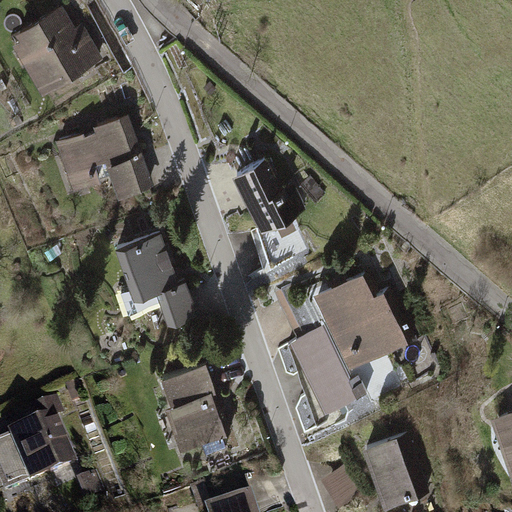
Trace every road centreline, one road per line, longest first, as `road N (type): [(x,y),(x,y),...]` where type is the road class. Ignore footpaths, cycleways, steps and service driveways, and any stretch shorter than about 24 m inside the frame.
road 1 (residential): [(119,0),(150,60),(316,511)]
road 2 (residential): [(511,312),(154,0)]
